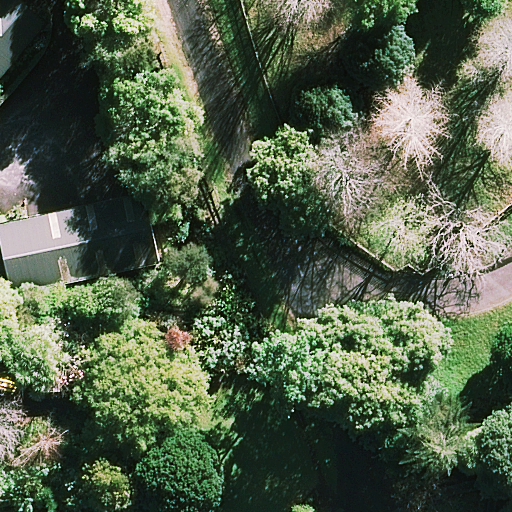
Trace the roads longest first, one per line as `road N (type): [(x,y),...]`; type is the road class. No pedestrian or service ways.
road 1 (residential): [(366,458),(329,349),(183,0)]
road 2 (unknown): [(51,0),(55,52),(0,120)]
